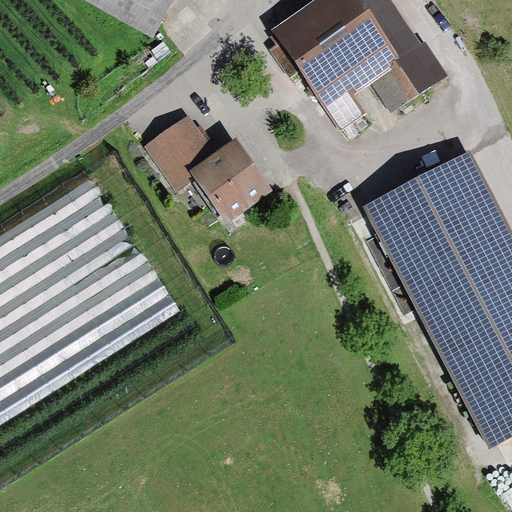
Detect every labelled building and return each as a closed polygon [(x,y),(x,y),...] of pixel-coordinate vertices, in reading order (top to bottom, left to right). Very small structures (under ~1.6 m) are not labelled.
[(172,0),(87,0),(153,36),(172,0)] [(383,0),(307,0),(271,26),(339,130),(364,113),(353,92),(370,82),(389,113),(437,79),(383,0)] [(184,115),(142,145),(174,190),(194,177),(226,221),(271,189),(232,135),(214,147),(206,136),(201,140),(184,115)] [(511,430),(511,253),(464,162),(367,212),(487,443),(511,430)] [(0,426),(183,321),(105,186),(0,245),(0,426)]
